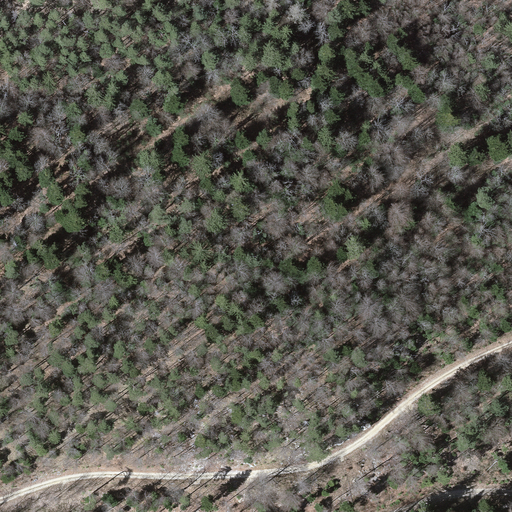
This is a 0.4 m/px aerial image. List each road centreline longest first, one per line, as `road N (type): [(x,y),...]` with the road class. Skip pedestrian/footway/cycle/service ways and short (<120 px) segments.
road 1 (track): [(0,503),(69,478),(271,474),(323,462),(430,385),(511,345)]
road 2 (track): [(511,126),(434,158),(313,236),(0,287)]
road 3 (track): [(0,3),(72,12),(194,0)]
